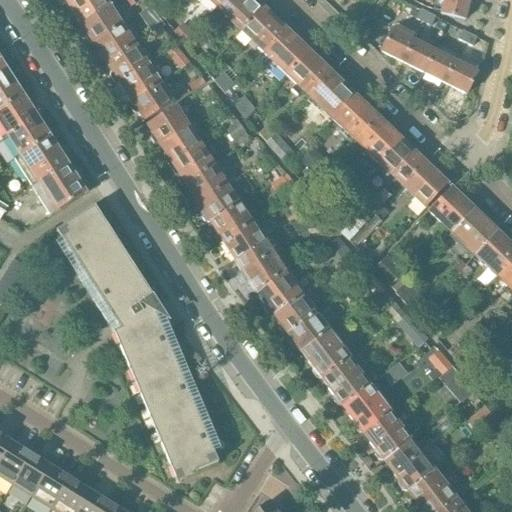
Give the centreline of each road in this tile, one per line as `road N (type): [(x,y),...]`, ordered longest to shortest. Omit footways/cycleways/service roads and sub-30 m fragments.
road 1 (residential): [(284,421),(119,179)]
road 2 (residential): [(477,177),(297,0)]
road 3 (residential): [(119,179),(5,0)]
road 4 (residential): [(180,511),(0,400)]
road 5 (residential): [(0,238),(19,249),(119,179)]
road 6 (residential): [(477,177),(511,39)]
